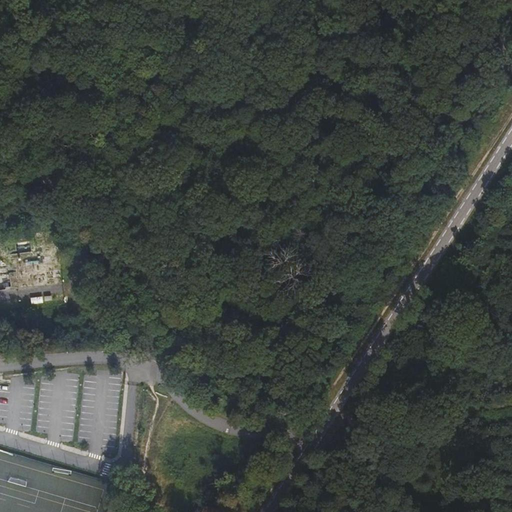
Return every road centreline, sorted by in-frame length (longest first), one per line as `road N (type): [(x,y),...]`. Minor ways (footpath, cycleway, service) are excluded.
road 1 (unclassified): [(332,417),(283,429),(236,428),(210,420),(128,360),(0,368)]
road 2 (track): [(73,190),(332,417)]
road 3 (unclassified): [(332,417),(511,135)]
road 4 (track): [(73,190),(41,0)]
road 5 (track): [(442,511),(332,417)]
